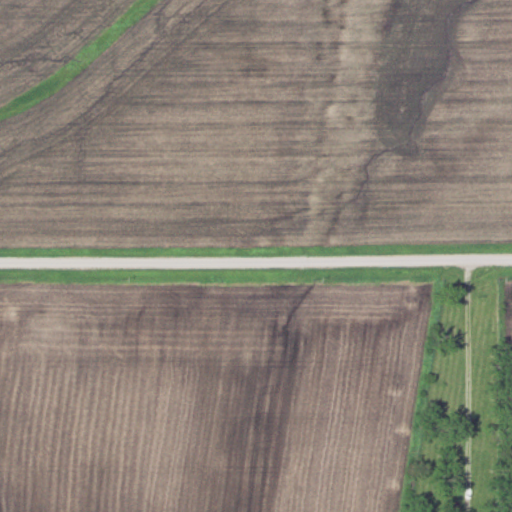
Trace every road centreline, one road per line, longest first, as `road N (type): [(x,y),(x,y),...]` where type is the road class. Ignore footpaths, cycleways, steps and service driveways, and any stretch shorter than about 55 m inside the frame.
road 1 (residential): [(511,260),(0,261)]
road 2 (residential): [(468,261),(467,478)]
